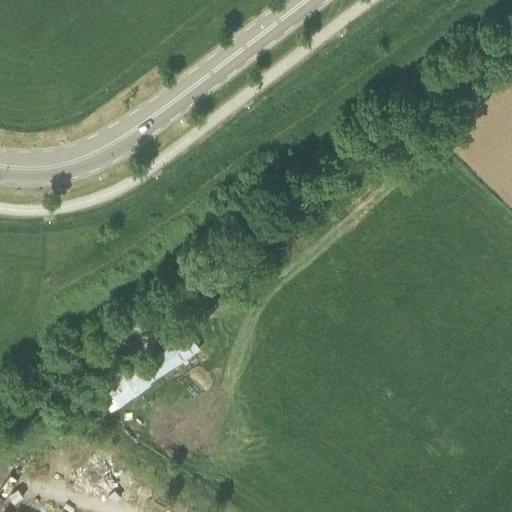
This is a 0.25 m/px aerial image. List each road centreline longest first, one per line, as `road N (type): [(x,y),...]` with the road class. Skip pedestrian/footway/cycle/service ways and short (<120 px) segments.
road 1 (track): [(0,416),(180,295),(511,32)]
road 2 (tertiary): [(0,167),(64,166),(98,153),(310,0)]
